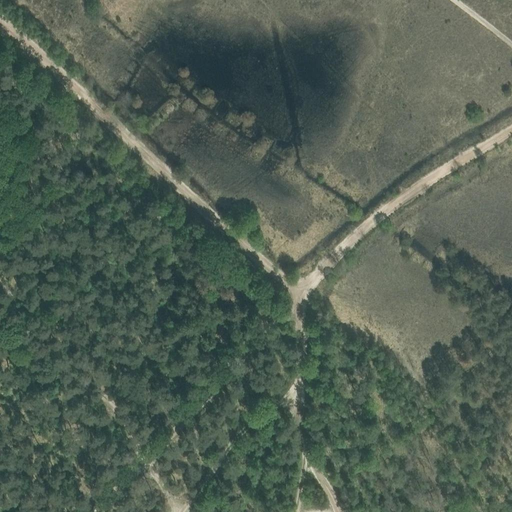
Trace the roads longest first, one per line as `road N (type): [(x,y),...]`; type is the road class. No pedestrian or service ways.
road 1 (track): [(291,511),(302,462),(304,287),(398,199),(511,129)]
road 2 (track): [(0,4),(283,254),(304,287)]
